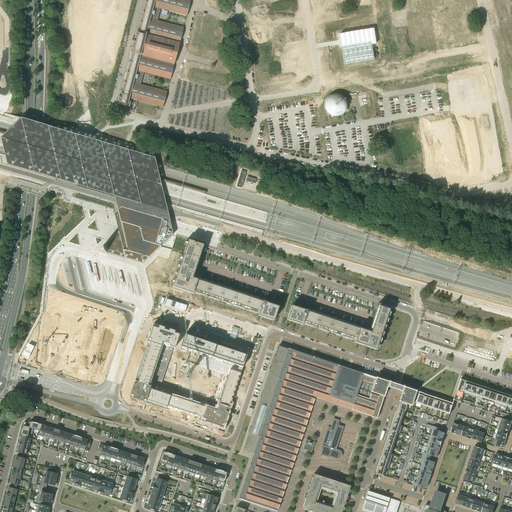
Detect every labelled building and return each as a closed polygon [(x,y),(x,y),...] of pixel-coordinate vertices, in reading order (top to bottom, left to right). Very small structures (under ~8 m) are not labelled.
[(118,100),(117,104),(129,107),(131,102),(128,102),(129,99),(163,108),(167,92),(133,83),(134,79),(137,79),(138,75),(135,75),(136,71),(170,80),(174,64),(178,52),(177,52),(184,28),(150,19),(151,15),(154,15),(155,12),(152,11),(153,7),(187,16),(191,0),(145,0),(138,31),(136,31),(136,32),(134,39),(134,40),(133,45),(131,53),(131,54),(132,54),(122,92),(121,91),(120,95),(119,95),(118,100)] [(505,0),(498,0),(500,6),(501,6),(504,5),(505,8),(507,8),(506,5),(505,0)] [(361,27),(329,33),(331,44),(334,66),(361,61),(359,42),(364,41),(361,27)] [(326,104),(326,105),(326,106),(326,107),(327,108),(327,109),(327,110),(328,111),(329,112),(330,113),(331,113),(332,114),(334,115),(335,115),(336,115),(337,115),(338,115),(339,114),(340,114),(341,113),(342,112),(343,112),(343,111),(344,110),(344,109),(345,108),(345,107),(347,106),(346,101),(344,101),(343,100),(343,99),(342,98),(341,98),(340,97),(339,96),(338,96),(337,96),(336,96),(335,96),(334,96),(333,96),(332,97),(331,97),(330,98),(329,98),(329,99),(328,100),(328,101),(327,101),(327,102),(326,103),(326,104)] [(0,137),(6,165),(113,196),(114,200),(116,211),(120,207),(161,220),(153,245),(160,247),(173,234),(169,216),(154,158),(20,118),(0,136),(0,137)] [(241,170),(236,186),(241,188),(246,172),(241,170)] [(78,193),(76,199),(84,201),(93,192),(93,190),(88,189),(80,187),(78,193)] [(112,196),(110,198),(113,211),(118,210),(114,213),(118,232),(123,250),(149,257),(161,246),(169,249),(181,211),(123,194),(123,196),(120,195),(119,198),(112,196)] [(142,264),(149,257),(123,250),(118,232),(106,244),(108,254),(142,264)] [(188,240),(172,287),(183,291),(185,291),(186,289),(188,289),(187,292),(193,294),(193,292),(258,314),(258,315),(258,316),(259,316),(260,313),(263,314),(262,317),(273,321),(278,307),(192,278),(203,245),(188,240)] [(106,244),(98,251),(108,254),(106,244)] [(287,318),(287,320),(298,324),(299,321),(302,322),(301,325),(302,325),(303,323),(355,341),(354,342),(354,343),(364,346),(365,346),(365,344),(368,345),(367,347),(376,350),(389,310),(383,308),(379,306),(370,332),(291,306),(287,318)] [(43,318),(38,361),(97,380),(112,332),(53,313),(51,320),(43,318)] [(153,324),(129,397),(165,409),(169,410),(170,409),(167,408),(168,406),(203,417),(202,421),(223,428),(247,355),(236,352),(237,349),(233,347),(226,345),(225,348),(206,341),(207,339),(201,337),(196,335),(195,338),(180,333),(153,324)] [(277,511),(314,397),(376,418),(383,396),(387,387),(394,389),(401,392),(398,401),(411,406),(416,391),(408,388),(396,384),(288,349),(278,346),(248,437),(244,450),(254,453),(244,482),(242,481),(242,483),(243,484),(239,498),(239,499),(277,511)] [(460,379),(454,400),(460,402),(464,391),(463,391),(467,381),(460,379)] [(467,381),(463,391),(464,391),(470,393),(473,383),(467,381)] [(473,383),(470,393),(476,395),(479,386),(473,383)] [(479,386),(476,395),(482,397),(485,388),(479,386)] [(485,388),(482,397),(488,399),(491,390),(485,388)] [(491,390),(488,399),(494,401),(497,392),(491,390)] [(418,391),(415,402),(421,404),(424,393),(418,391)] [(497,392),(494,401),(500,403),(504,394),(497,392)] [(424,393),(421,404),(426,406),(430,395),(424,393)] [(504,394),(500,403),(507,405),(510,396),(504,394)] [(430,395),(426,406),(432,408),(436,397),(430,395)] [(436,397),(432,408),(438,410),(441,399),(436,397)] [(441,399),(438,410),(443,412),(447,401),(441,399)] [(447,401),(443,412),(449,414),(453,403),(447,401)] [(399,402),(396,409),(405,411),(407,405),(399,402)] [(396,409),(394,416),(403,418),(405,411),(396,409)] [(394,416),(392,423),(400,426),(403,418),(394,416)] [(313,423),(309,436),(321,440),(323,436),(324,436),(324,438),(321,445),(322,445),(321,448),(322,448),(320,454),(328,457),(328,456),(336,458),(337,459),(338,459),(339,458),(340,458),(341,457),(341,456),(342,454),(342,453),(341,452),(341,451),(340,450),(339,450),(335,449),(343,426),(337,424),(338,420),(333,418),(331,423),(327,421),(326,424),(314,420),(314,422),(312,421),(312,423),(313,423)] [(500,418),(498,423),(510,427),(511,422),(500,418)] [(30,421),(29,427),(29,428),(30,429),(31,430),(30,433),(32,433),(33,429),(39,431),(42,424),(40,424),(30,421)] [(454,422),(450,432),(456,434),(459,425),(459,424),(454,422)] [(392,423),(389,430),(398,433),(400,426),(392,423)] [(498,423),(496,428),(498,429),(508,432),(510,427),(498,423)] [(39,431),(38,434),(44,436),(47,426),(42,424),(39,431)] [(459,425),(456,434),(461,436),(464,427),(459,425)] [(464,427),(461,436),(466,437),(469,427),(464,425),(464,427)] [(21,436),(27,437),(29,432),(30,433),(31,430),(30,429),(29,428),(29,427),(23,426),(21,436)] [(47,426),(44,436),(49,437),(48,439),(52,427),(47,426)] [(434,430),(432,436),(443,439),(445,433),(440,431),(441,429),(433,426),(432,430),(434,430)] [(52,427),(48,439),(54,440),(57,429),(52,427)] [(469,427),(466,437),(471,439),(474,430),(475,429),(469,427)] [(57,429),(54,440),(54,439),(59,441),(58,442),(59,442),(62,431),(57,429)] [(498,429),(497,434),(506,437),(508,432),(498,429)] [(389,430),(387,437),(396,440),(398,433),(389,430)] [(474,430),(471,439),(476,441),(479,432),(474,430)] [(62,431),(59,442),(64,444),(67,433),(62,431)] [(479,432),(476,441),(482,442),(485,433),(479,432)] [(67,433),(64,444),(64,443),(69,444),(73,434),(67,433)] [(73,434),(69,444),(74,446),(74,447),(78,436),(73,434)] [(497,434),(495,439),(505,442),(506,437),(497,434)] [(21,436),(19,441),(30,444),(29,443),(31,438),(27,437),(21,436)] [(78,436),(74,447),(79,449),(83,438),(78,436)] [(432,436),(430,442),(441,445),(443,439),(432,436)] [(387,437),(384,444),(393,447),(396,440),(387,437)] [(83,438),(79,449),(80,448),(85,449),(86,446),(86,447),(89,447),(91,441),(83,438)] [(305,443),(303,448),(311,451),(313,445),(314,442),(306,439),(305,442),(305,443)] [(498,448),(499,448),(499,447),(502,448),(503,448),(505,442),(495,439),(495,440),(493,445),(495,445),(494,447),(498,448)] [(430,442),(428,448),(439,451),(441,445),(430,442)] [(100,444),(98,450),(101,451),(100,455),(105,457),(108,447),(100,444)] [(384,444),(382,451),(391,454),(393,447),(384,444)] [(474,446),(472,452),(483,456),(484,456),(484,455),(486,450),(474,446)] [(108,447),(105,457),(106,456),(110,458),(114,448),(108,447)] [(114,448),(110,458),(116,460),(119,450),(114,448)] [(425,453),(423,456),(431,458),(432,456),(437,457),(439,451),(428,448),(426,453),(425,453)] [(119,450),(116,460),(120,461),(120,462),(124,452),(119,450)] [(382,451),(380,458),(388,461),(391,454),(382,451)] [(124,452),(120,462),(125,464),(129,453),(124,452)] [(163,452),(160,462),(166,464),(169,454),(163,452)] [(472,452),(470,457),(481,461),(483,456),(472,452)] [(129,453),(125,464),(126,464),(126,463),(131,465),(130,466),(131,466),(134,455),(129,453)] [(169,454),(166,464),(172,466),(175,456),(169,454)] [(495,454),(492,463),(498,465),(501,456),(495,454)] [(134,455),(131,466),(136,467),(139,457),(134,455)] [(175,456),(172,466),(177,468),(177,469),(181,457),(175,456)] [(424,460),(422,465),(433,469),(435,463),(430,461),(431,458),(423,456),(422,459),(424,460)] [(501,456),(498,465),(503,467),(506,457),(501,456)] [(139,457),(136,467),(141,469),(145,459),(139,457)] [(181,457),(177,469),(183,471),(187,459),(181,457)] [(470,457),(469,463),(480,467),(482,461),(481,461),(470,457)] [(506,457),(503,467),(508,468),(511,459),(506,457)] [(380,458),(377,465),(386,468),(388,461),(380,458)] [(187,459),(183,471),(183,470),(189,472),(192,461),(187,459)] [(192,461),(189,472),(194,474),(198,463),(192,461)] [(198,463),(194,474),(200,476),(204,465),(198,463)] [(469,463),(467,468),(478,472),(477,472),(479,472),(480,467),(469,463)] [(204,465),(200,476),(206,477),(209,467),(204,465)] [(377,465),(375,473),(376,473),(383,476),(386,468),(377,465)] [(422,465),(420,471),(431,475),(433,469),(422,465)] [(209,467),(206,477),(207,478),(212,479),(215,469),(209,467)] [(44,468),(44,471),(47,471),(45,477),(56,480),(56,479),(57,479),(58,475),(57,475),(57,474),(50,472),(51,469),(44,468)] [(467,468),(465,474),(476,477),(477,472),(478,472),(467,468)] [(215,469),(212,479),(216,481),(217,481),(221,471),(215,469)] [(70,478),(69,481),(75,483),(78,473),(72,471),(71,475),(70,474),(69,478),(70,478)] [(221,471),(217,481),(223,483),(227,473),(221,471)] [(420,471),(418,477),(429,481),(431,475),(420,471)] [(75,483),(75,484),(80,485),(81,485),(84,475),(78,473),(75,483)] [(312,511),(341,511),(350,486),(335,482),(335,481),(327,479),(313,474),(302,508),(312,511)] [(465,474),(463,479),(474,483),(476,477),(465,474)] [(84,475),(81,485),(86,487),(90,477),(84,475)] [(41,482),(40,485),(46,487),(47,484),(55,486),(56,480),(45,477),(43,476),(42,481),(41,482)] [(127,476),(125,482),(135,485),(137,480),(127,476)] [(90,477),(86,487),(92,489),(95,479),(90,477)] [(415,482),(414,486),(421,488),(422,485),(427,487),(429,481),(418,477),(416,483),(415,482)] [(95,479),(92,489),(98,491),(101,481),(95,479)] [(154,484),(165,488),(167,482),(162,480),(157,479),(156,479),(155,484),(154,484)] [(98,491),(103,493),(107,482),(101,481),(98,491)] [(107,482),(103,493),(109,495),(113,484),(107,482)] [(125,482),(124,487),(133,491),(135,485),(125,482)] [(154,484),(152,490),(153,490),(163,494),(165,488),(154,484)] [(40,488),(39,494),(52,497),(53,492),(45,490),(46,487),(40,485),(40,487),(39,488),(40,488)] [(122,487),(121,493),(122,493),(131,496),(132,496),(133,491),(124,487),(122,487)] [(153,490),(151,496),(162,500),(162,499),(161,499),(163,494),(153,490)] [(368,491),(362,510),(368,511),(396,511),(400,502),(368,491)] [(459,492),(455,503),(461,505),(464,494),(459,492)] [(122,493),(120,499),(123,500),(126,502),(126,501),(130,502),(131,496),(122,493)] [(445,511),(442,511),(443,505),(446,497),(435,493),(432,501),(430,507),(425,505),(423,509),(422,511),(445,511)] [(36,502),(36,503),(42,504),(43,501),(50,503),(50,502),(51,502),(52,499),(51,498),(52,498),(52,497),(39,494),(37,500),(36,500),(36,502)] [(208,494),(207,499),(216,502),(218,497),(208,494)] [(464,494),(461,505),(466,507),(470,496),(464,494)] [(151,496),(149,501),(160,505),(162,500),(151,496)] [(470,496),(466,507),(471,509),(475,497),(472,497),(470,496)] [(475,497),(471,509),(476,510),(480,499),(475,497)] [(207,499),(205,504),(214,508),(216,502),(207,499)] [(480,499),(476,510),(481,511),(485,501),(480,499)] [(149,501),(147,507),(150,509),(153,510),(154,510),(157,511),(159,505),(160,505),(149,501)] [(485,501),(481,511),(486,511),(490,502),(485,501)] [(490,502),(486,511),(492,511),(495,504),(490,502)] [(173,503),(170,511),(173,511),(178,511),(180,505),(173,503)]
